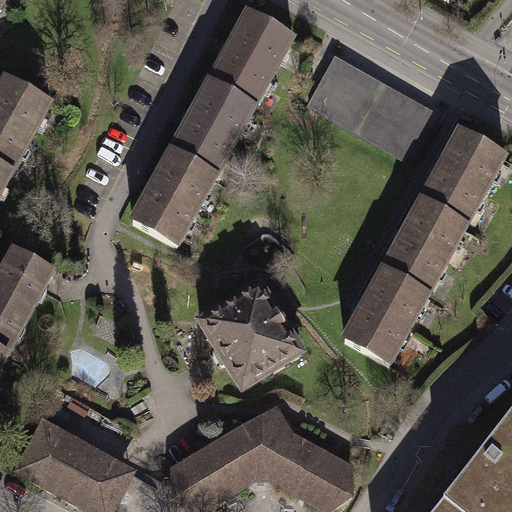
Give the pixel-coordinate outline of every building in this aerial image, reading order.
[(248,16),(210,88),(254,113),(293,41),(248,16)] [(429,117),(334,63),(309,108),(404,161),(429,117)] [(0,87),(0,169),(13,177),(53,106),(4,79),(0,87)] [(210,88),(171,156),(215,181),(254,113),(210,88)] [(472,228),(510,159),(459,131),(421,200),(472,228)] [(176,249),(215,181),(171,156),(132,224),(176,249)] [(0,198),(13,177),(0,169),(0,198)] [(434,296),(472,228),(421,200),(383,267),(434,296)] [(0,364),(48,276),(10,255),(0,272),(0,364)] [(394,368),(434,296),(383,267),(343,339),(394,368)] [(199,324),(241,393),(300,358),(259,289),(199,324)] [(511,511),(511,416),(466,474),(462,479),(442,503),(452,511),(511,511)] [(175,501),(193,511),(203,511),(245,487),(245,485),(254,480),(271,480),(280,484),(280,486),(326,511),(328,511),(351,499),(351,471),(264,422),(263,421),(174,473),(175,501)] [(19,472),(91,511),(94,511),(119,467),(44,426),(19,472)] [(452,511),(442,503),(434,511),(452,511)]
